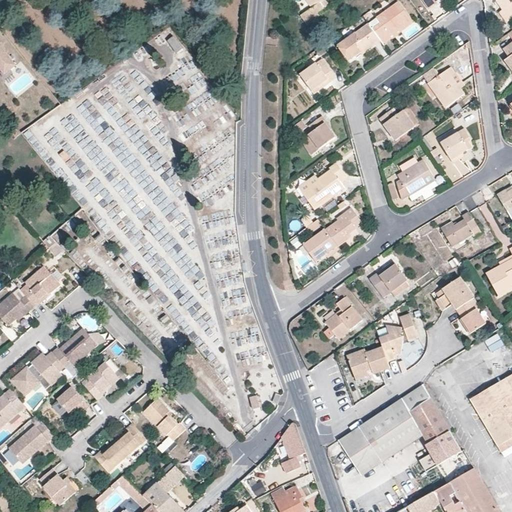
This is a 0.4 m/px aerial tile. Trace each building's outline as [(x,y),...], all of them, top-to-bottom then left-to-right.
[(306,0),(312,7),(301,16),(305,22),(318,13),(325,8),(320,2),(323,0),(306,0)] [(422,0),(429,10),(437,4),(436,2),(438,0),(422,0)] [(511,0),(497,0),(496,1),(503,10),(501,11),(509,21),(511,19),(511,0)] [(414,23),(398,1),(368,23),(381,41),(384,44),(392,38),(391,37),(388,33),(394,29),(398,33),(401,31),(402,32),(414,23)] [(509,21),(501,11),(500,12),(507,23),(509,21)] [(307,25),(320,16),(318,13),(305,22),(307,25)] [(368,23),(338,46),(349,61),(362,52),(363,54),(381,41),(368,23)] [(391,37),(398,33),(394,29),(388,33),(391,37)] [(505,60),(511,69),(511,30),(508,33),(510,35),(511,38),(511,42),(503,49),(509,57),(505,60)] [(497,45),(510,35),(508,33),(496,43),(497,45)] [(183,48),(174,37),(168,41),(177,53),(183,48)] [(0,68),(5,74),(17,65),(1,45),(0,45),(0,68)] [(320,58),(327,53),(323,48),(316,53),(320,58)] [(337,78),(323,58),(300,75),(312,91),(322,84),(324,87),(337,78)] [(434,67),(423,75),(429,82),(429,83),(430,84),(438,95),(447,107),(465,94),(462,89),(460,90),(451,78),(456,74),(451,67),(440,75),(434,67)] [(465,86),(456,74),(451,78),(460,90),(462,89),(465,86)] [(314,94),(324,87),(322,84),(312,91),(314,94)] [(438,95),(430,84),(425,87),(433,98),(438,95)] [(396,141),(420,124),(408,107),(398,114),(394,108),(379,118),(396,141)] [(312,155),(336,137),(325,123),(327,122),(323,116),(309,126),(314,131),(301,141),(312,155)] [(299,133),(307,127),(302,120),(294,127),(299,133)] [(21,133),(14,126),(10,130),(16,137),(21,133)] [(463,153),(473,147),(469,141),(472,140),(465,128),(441,143),(453,163),(465,156),(463,153)] [(434,150),(424,136),(421,139),(431,152),(434,150)] [(441,154),(437,148),(434,150),(431,152),(435,158),(438,156),(441,154)] [(414,158),(401,165),(405,171),(413,166),(417,163),(414,158)] [(402,200),(436,180),(424,159),(417,163),(413,166),(405,171),(398,175),(400,179),(397,182),(402,200)] [(315,210),(345,188),(342,183),(348,178),(338,164),(319,179),(321,181),(303,194),(315,210)] [(303,194),(321,181),(319,179),(316,175),(299,188),(303,194)] [(398,199),(393,183),(389,185),(393,200),(398,199)] [(511,189),(508,192),(506,190),(498,195),(507,211),(511,207),(511,189)] [(346,206),(343,201),(338,205),(341,210),(346,206)] [(350,233),(356,228),(353,224),(360,219),(352,207),(345,213),(346,214),(338,220),(325,229),(338,247),(349,239),(347,236),(350,233)] [(482,232),(470,212),(462,216),(464,220),(455,225),(453,222),(441,228),(453,247),(472,235),(474,237),(482,232)] [(356,228),(363,223),(360,219),(353,224),(356,228)] [(338,247),(325,229),(304,245),(317,263),(326,255),(338,247)] [(56,242),(50,236),(43,242),(49,249),(50,248),(56,242)] [(64,250),(56,242),(50,248),(57,256),(64,250)] [(328,258),(340,249),(338,247),(326,255),(328,258)] [(511,247),(510,249),(511,252),(511,259),(501,265),(487,273),(499,296),(511,289),(511,247)] [(501,265),(511,259),(511,255),(500,263),(501,265)] [(396,264),(394,261),(385,268),(387,271),(396,264)] [(412,285),(396,264),(387,271),(385,268),(369,279),(384,299),(392,293),(395,297),(412,285)] [(52,294),(61,286),(45,266),(25,283),(27,285),(21,290),(33,305),(47,293),(52,294)] [(475,298),(461,277),(443,288),(447,293),(440,298),(436,300),(443,310),(453,303),(457,309),(475,298)] [(447,293),(443,288),(437,293),(440,298),(447,293)] [(29,310),(34,306),(33,305),(25,296),(20,301),(13,293),(0,304),(0,315),(9,326),(17,319),(28,309),(29,310)] [(36,308),(52,294),(47,293),(33,305),(34,306),(35,307),(36,308)] [(339,340),(363,320),(345,297),(337,304),(341,310),(344,313),(340,316),(337,313),(326,323),(328,326),(322,330),(329,339),(335,334),(339,340)] [(487,323),(477,308),(480,306),(475,298),(457,309),(463,318),(460,319),(470,334),(487,323)] [(19,321),(35,307),(34,306),(29,310),(28,309),(17,319),(19,321)] [(419,338),(410,313),(400,317),(409,341),(419,338)] [(401,336),(403,327),(386,325),(390,334),(401,336)] [(75,366),(99,345),(83,328),(60,349),(59,347),(52,353),(64,366),(74,377),(76,375),(80,371),(75,366)] [(485,340),(491,350),(503,344),(497,333),(485,340)] [(402,354),(405,336),(401,336),(390,334),(380,338),(383,347),(388,362),(397,359),(396,356),(402,354)] [(390,368),(383,347),(367,353),(365,349),(347,356),(355,376),(368,371),(372,369),(374,374),(390,368)] [(24,395),(39,382),(44,378),(51,385),(63,375),(59,371),(64,366),(52,353),(47,357),(44,354),(33,364),(34,365),(36,368),(31,372),(29,369),(28,368),(12,382),(24,395)] [(120,379),(106,363),(87,379),(82,383),(96,399),(103,394),(101,392),(110,384),(112,386),(120,379)] [(87,379),(80,371),(76,375),(82,383),(87,379)] [(369,375),(368,371),(355,376),(356,380),(369,375)] [(511,374),(470,399),(498,447),(511,438),(511,374)] [(51,385),(44,378),(39,382),(46,390),(51,385)] [(103,394),(112,386),(110,384),(101,392),(103,394)] [(463,451),(424,384),(339,440),(362,475),(423,435),(434,453),(420,461),(426,472),(463,451)] [(67,411),(69,414),(79,405),(81,408),(84,412),(90,407),(73,387),(57,400),(59,401),(53,406),(62,416),(67,411)] [(0,429),(26,407),(11,390),(0,399),(0,429)] [(278,404),(281,395),(276,393),(273,402),(278,404)] [(261,408),(258,395),(250,397),(253,409),(261,408)] [(179,424),(171,416),(168,413),(170,411),(158,398),(144,412),(167,436),(168,435),(174,441),(186,430),(180,423),(179,424)] [(81,408),(79,405),(69,414),(72,417),(81,408)] [(37,427),(42,422),(36,415),(31,420),(36,425),(37,427)] [(23,464),(55,436),(42,422),(37,427),(36,425),(9,448),(23,464)] [(128,457),(147,440),(133,423),(126,429),(129,432),(123,438),(117,443),(128,457)] [(306,453),(296,425),(295,424),(294,424),(292,424),(291,425),(283,436),(291,459),(282,462),(285,473),(301,467),(297,457),(306,453)] [(117,443),(123,438),(120,435),(114,441),(117,443)] [(502,453),(511,447),(511,438),(498,447),(502,453)] [(117,443),(114,441),(108,446),(110,449),(117,443)] [(128,457),(117,443),(110,449),(104,454),(101,451),(94,456),(109,473),(128,457)] [(9,464),(0,452),(0,459),(5,466),(9,464)] [(183,474),(176,466),(171,470),(180,480),(184,476),(183,474)] [(77,492),(70,484),(68,485),(63,480),(53,468),(40,479),(45,485),(44,487),(60,506),(77,492)] [(501,511),(476,468),(450,482),(456,493),(461,501),(466,511),(501,511)] [(180,480),(171,470),(168,473),(158,483),(167,492),(180,480)] [(144,496),(122,476),(116,481),(120,485),(147,511),(153,506),(144,496)] [(71,482),(67,477),(63,480),(68,485),(70,484),(71,482)] [(249,483),(257,497),(265,492),(261,483),(257,485),(254,480),(249,483)] [(120,485),(116,481),(92,503),(96,507),(120,485)] [(466,511),(461,501),(455,505),(451,496),(456,493),(450,482),(435,491),(442,504),(446,511),(466,511)] [(185,511),(167,492),(158,483),(144,496),(153,506),(159,511),(185,511)] [(300,499),(303,498),(297,486),(286,491),(284,488),(272,494),(280,511),(306,511),(303,505),(300,499)] [(427,511),(442,504),(435,491),(409,506),(412,511),(427,511)]
